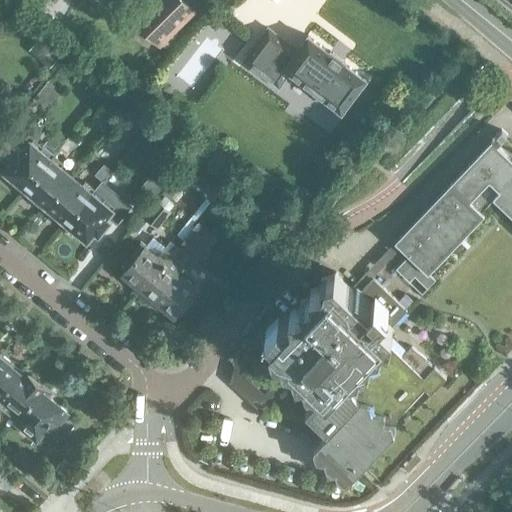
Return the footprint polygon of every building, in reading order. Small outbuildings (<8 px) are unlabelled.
[(153,0),(135,18),(160,44),(194,10),(183,0),(153,0)] [(368,74),(321,38),(306,25),(292,44),(269,27),(243,60),(279,86),(289,72),(341,110),(368,74)] [(62,90),(50,79),(27,107),(40,118),(62,90)] [(511,158),(504,150),(505,149),(499,144),(509,134),(503,129),(395,240),(429,272),(430,270),(485,213),(471,200),(489,180),(500,190),(493,197),(511,215),(511,158)] [(13,162),(5,171),(14,178),(14,183),(20,188),(25,188),(26,188),(53,156),(60,146),(65,140),(53,131),(41,146),(32,139),(23,149),(19,147),(9,159),(13,162)] [(65,140),(60,146),(68,152),(77,141),(70,135),(65,140)] [(53,156),(26,188),(34,195),(34,200),(41,205),(45,204),(46,205),(73,173),(53,156)] [(271,192),(279,180),(250,161),(235,182),(262,201),(269,191),(271,192)] [(112,169),(104,163),(95,174),(101,180),(103,181),(112,169)] [(169,179),(156,168),(140,187),(153,198),(169,179)] [(214,199),(221,191),(194,169),(188,177),(214,199)] [(93,189),(73,173),(46,205),(47,206),(47,210),(54,216),(58,215),(66,222),(93,189)] [(93,189),(66,222),(68,223),(67,227),(73,232),(78,232),(87,239),(94,230),(98,233),(108,221),(105,218),(106,216),(116,224),(132,205),(103,181),(101,180),(93,189)] [(166,206),(180,188),(172,181),(162,192),(166,195),(160,202),(159,200),(144,217),(157,228),(172,211),(166,206)] [(212,237),(202,229),(201,229),(197,234),(191,229),(178,245),(179,245),(169,257),(170,258),(143,290),(170,312),(181,299),(186,302),(199,286),(180,270),(184,265),(181,263),(187,256),(197,264),(209,249),(205,246),(206,244),(212,237)] [(179,245),(178,245),(170,239),(163,248),(162,248),(159,252),(146,243),(133,259),(137,263),(126,276),(143,290),(170,258),(169,257),(179,245)] [(437,276),(430,270),(429,272),(411,255),(409,256),(407,254),(397,265),(423,290),(437,276)] [(402,354),(393,345),(382,335),(392,325),(407,309),(373,276),(357,292),(336,271),(325,272),(324,281),(315,284),(313,292),(305,294),(303,303),(294,306),(292,315),(292,316),(285,323),(279,317),(268,328),(274,334),(273,336),(271,339),(274,348),(282,350),(285,359),(293,361),(293,362),(264,392),(235,365),(230,382),(263,413),(302,372),(306,376),(307,380),(316,382),(326,391),(307,411),(329,432),(324,437),(313,448),(316,458),(324,460),(327,468),(336,470),(338,479),(342,480),(348,481),(395,432),(392,423),(426,388),(431,393),(447,376),(435,365),(434,366),(412,344),(402,354)] [(0,394),(19,372),(0,356),(0,394)] [(0,394),(0,403),(16,417),(42,386),(29,375),(26,378),(19,372),(0,394)] [(16,417),(41,437),(41,436),(55,448),(67,434),(56,425),(66,414),(60,409),(62,407),(41,390),(43,388),(42,386),(16,417)] [(18,446),(8,456),(26,473),(36,462),(18,446)]
